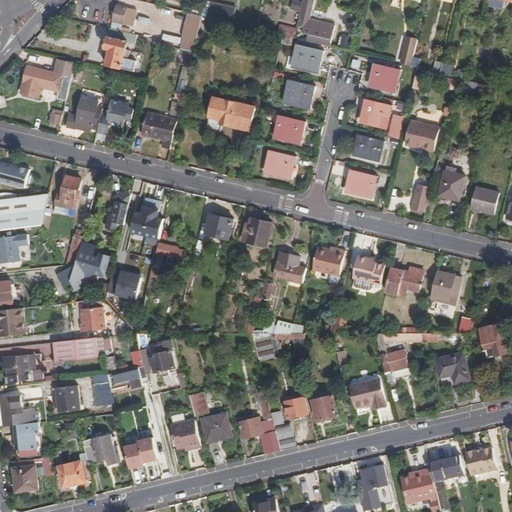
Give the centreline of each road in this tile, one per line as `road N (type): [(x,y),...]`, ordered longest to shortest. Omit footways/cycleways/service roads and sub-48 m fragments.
road 1 (residential): [(511,410),(82,511)]
road 2 (residential): [(313,210),(0,135)]
road 3 (residential): [(511,259),(313,210)]
road 4 (residential): [(313,210),(341,87)]
